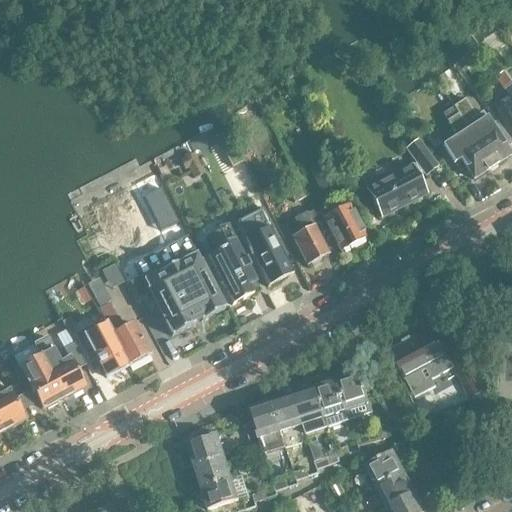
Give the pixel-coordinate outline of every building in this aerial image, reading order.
[(511,70),(510,67),(502,72),(511,86),(511,84),(511,70)] [(511,86),(502,72),(495,77),(503,90),(511,86)] [(389,101),(377,110),(387,123),(399,114),(389,101)] [(466,111),(457,116),(458,117),(491,168),(497,165),(510,156),(482,113),(471,119),(466,111)] [(491,168),(458,117),(448,123),(447,123),(455,135),(440,145),(453,165),(460,160),(472,181),(491,168)] [(424,175),(425,176),(436,168),(417,143),(406,151),(416,164),(411,167),(366,190),(381,219),(425,195),(417,179),(424,175)] [(234,144),(222,150),(231,168),(243,162),(234,144)] [(194,154),(181,160),(186,169),(188,168),(193,179),(204,174),(194,154)] [(309,167),(320,188),(335,180),(323,159),(309,167)] [(297,184),(286,189),(294,204),(305,198),(297,184)] [(160,189),(143,198),(160,232),(178,224),(160,189)] [(331,215),(322,220),(339,252),(365,239),(343,196),(325,206),(331,215)] [(322,258),(322,259),(328,256),(313,228),(319,224),(312,212),(306,215),(294,221),(301,234),(291,239),(306,267),(310,265),(313,266),(319,263),(319,260),(322,258)] [(268,220),(240,235),(267,288),(292,276),(284,260),(275,242),(278,240),(268,220)] [(227,228),(206,238),(215,254),(207,258),(231,307),(252,296),(248,288),(256,284),(227,228)] [(160,268),(140,278),(171,338),(194,326),(191,321),(198,317),(201,322),(224,310),(193,251),(174,260),(176,265),(162,273),(160,268)] [(109,267),(81,283),(97,311),(102,320),(103,320),(106,325),(104,326),(127,367),(128,367),(135,363),(136,365),(142,362),(140,360),(147,356),(148,356),(149,356),(148,355),(146,351),(146,350),(145,350),(132,325),(123,330),(117,319),(109,306),(126,296),(109,267)] [(68,319),(61,323),(68,336),(75,332),(68,319)] [(127,367),(104,326),(92,332),(98,343),(89,347),(105,376),(104,377),(106,379),(107,378),(113,374),(114,376),(121,373),(119,371),(126,367),(126,368),(127,367)] [(450,364),(451,364),(432,330),(390,353),(405,382),(426,371),(432,382),(453,370),(450,364)] [(46,339),(34,345),(63,399),(70,395),(71,397),(81,392),(79,390),(84,388),(82,384),(81,384),(68,359),(60,364),(46,339)] [(63,399),(34,345),(23,351),(36,376),(27,381),(42,410),(46,408),(47,410),(56,405),(55,403),(63,399)] [(461,358),(451,364),(450,364),(453,370),(470,400),(480,395),(461,358)] [(337,382),(349,423),(372,415),(359,375),(358,375),(359,376),(337,382)] [(349,423),(337,382),(336,382),(336,383),(316,389),(315,389),(324,420),(327,430),(349,423)] [(324,420),(315,389),(314,389),(315,390),(294,396),(293,396),(302,427),(324,420)] [(0,426),(3,431),(11,427),(12,429),(21,424),(20,422),(23,420),(20,413),(22,411),(18,402),(15,404),(8,391),(0,395),(0,426)] [(302,427),(293,396),(292,396),(293,397),(272,404),(271,403),(281,434),(302,427)] [(281,434),(271,403),(270,403),(271,404),(249,411),(249,410),(248,410),(253,424),(251,424),(254,433),(255,433),(258,441),(281,434)] [(259,446),(258,441),(255,433),(254,433),(246,435),(250,448),(259,446)] [(224,457),(219,443),(217,436),(218,436),(217,435),(186,445),(187,446),(194,467),(193,467),(194,467),(224,457)] [(369,445),(369,444),(366,437),(355,440),(357,448),(369,445)] [(336,460),(338,459),(348,455),(346,449),(334,453),(336,460)] [(364,468),(366,472),(375,489),(403,473),(393,454),(393,453),(364,468)] [(231,480),(224,457),(194,467),(194,468),(201,489),(201,490),(231,480)] [(316,471),(317,470),(328,466),(325,459),(314,463),(316,471)] [(294,474),(295,477),(296,481),(297,481),(307,477),(305,470),(294,474)] [(404,473),(403,473),(375,489),(387,509),(415,494),(415,493),(414,494),(404,474),(404,473)] [(238,503),(231,480),(201,490),(202,490),(208,511),(207,511),(230,505),(232,511),(243,511),(246,511),(243,501),(238,503)] [(329,487),(335,498),(343,494),(337,483),(329,487)] [(254,503),(255,503),(264,500),(262,492),(252,496),(254,503)] [(415,494),(387,509),(388,511),(424,511),(415,495),(415,494)]
